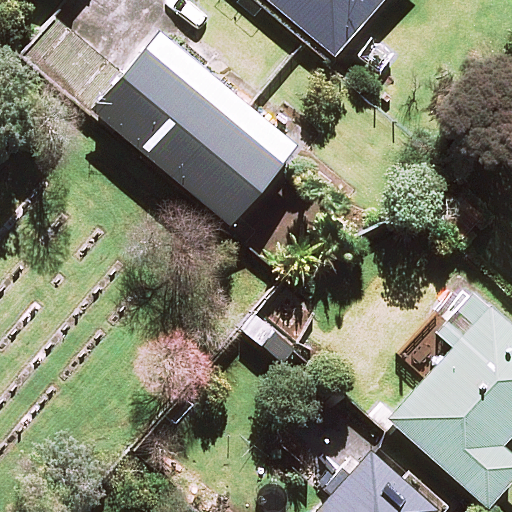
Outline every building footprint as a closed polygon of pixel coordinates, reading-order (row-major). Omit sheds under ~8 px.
[(375,0),(268,0),(333,52),(375,0)] [(118,69),(54,17),(25,53),(228,217),(291,138),(258,111),(153,26),(118,69)] [(511,423),(511,322),(465,280),(400,352),(424,374),(387,415),(484,501),(511,469),(511,452),(498,440),(511,423)] [(297,341),(257,309),(242,329),(281,361),(297,341)] [(422,511),(432,502),(368,446),(310,511),(422,511)]
